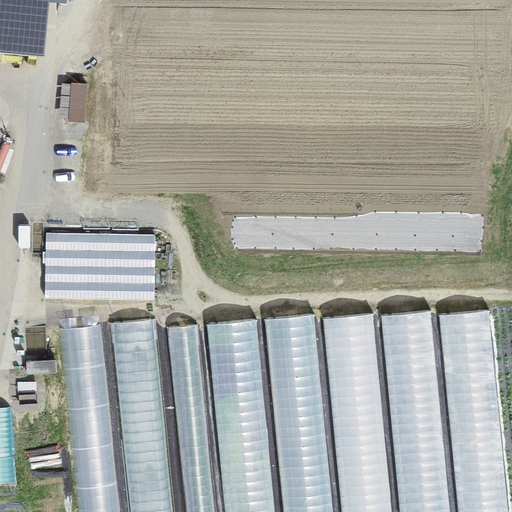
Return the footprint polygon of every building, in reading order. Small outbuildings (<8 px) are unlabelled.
[(0,0),(0,54),(44,59),(49,0),(0,0)] [(84,121),(91,82),(75,79),(68,118),(84,121)] [(147,239),(42,235),(39,301),(145,305),(147,239)] [(444,311),(455,511),(505,511),(494,308),(444,311)] [(385,313),(399,511),(449,511),(434,309),(385,313)] [(390,511),(377,311),(327,315),(339,511),(390,511)] [(330,511),(318,312),(269,316),(281,511),(330,511)] [(107,321),(61,325),(78,511),(173,511),(156,315),(107,320),(107,321)] [(273,511),(260,317),(211,320),(223,511),(273,511)] [(214,511),(203,322),(172,323),(183,511),(214,511)] [(12,405),(0,405),(0,482),(14,483),(12,405)]
